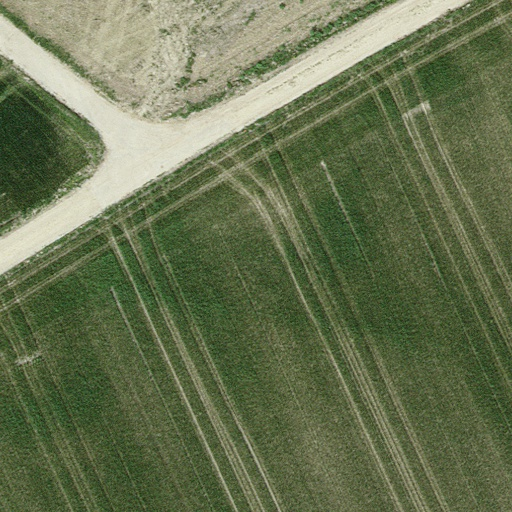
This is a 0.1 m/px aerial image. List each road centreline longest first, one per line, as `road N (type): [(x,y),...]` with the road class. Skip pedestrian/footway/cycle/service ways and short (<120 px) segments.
road 1 (track): [(0,257),(442,0)]
road 2 (track): [(160,160),(0,31)]
